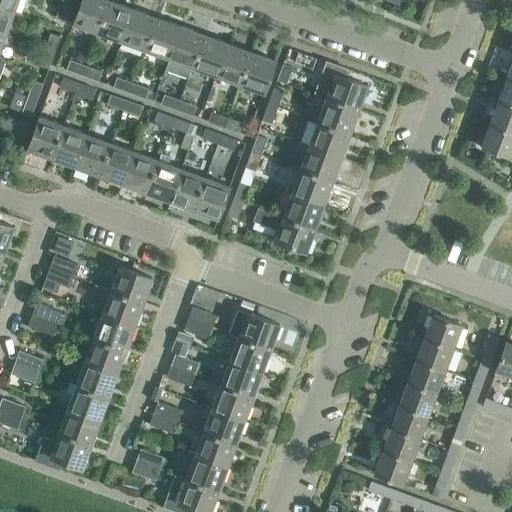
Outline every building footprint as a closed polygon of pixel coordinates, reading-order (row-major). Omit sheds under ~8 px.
[(0,0),(0,5),(14,11),(18,0),(0,0)] [(98,32),(110,0),(109,0),(83,0),(75,24),(98,32)] [(110,0),(98,32),(122,41),(134,9),(110,0)] [(72,6),(62,2),(56,18),(66,22),(72,6)] [(14,11),(0,5),(0,32),(6,35),(14,11)] [(146,50),(157,17),(134,9),(122,41),(146,50)] [(169,58),(181,26),(157,17),(146,50),(169,58)] [(193,67),(205,35),(181,26),(169,58),(166,67),(190,75),(193,67)] [(51,33),(45,49),(55,53),(61,37),(51,33)] [(205,35),(193,67),(216,75),(228,43),(205,35)] [(228,43),(216,75),(240,84),(252,52),(228,43)] [(55,53),(45,49),(39,65),(49,69),(55,53)] [(252,52),(240,84),(264,93),(276,61),(252,52)] [(82,75),(86,65),(70,59),(67,70),(82,75)] [(287,84),(293,67),(283,64),(277,80),(287,84)] [(102,71),(86,65),(82,75),(99,81),(102,71)] [(327,98),(358,110),(367,85),(336,73),(327,98)] [(76,93),(80,83),(64,77),(60,87),(76,93)] [(130,93),(133,83),(117,77),(114,87),(130,93)] [(499,100),(511,105),(511,78),(507,77),(499,100)] [(28,96),(38,100),(44,84),(34,80),(28,96)] [(80,83),(76,93),(92,99),(96,89),(80,83)] [(133,83),(130,93),(146,98),(150,88),(133,83)] [(274,87),(268,103),(278,107),(284,91),(274,87)] [(124,110),(127,100),(111,94),(107,104),(124,110)] [(177,110),(181,100),(165,94),(161,104),(177,110)] [(32,116),(38,100),(28,96),(22,112),(32,116)] [(318,121),(350,133),(358,110),(327,98),(318,121)] [(127,100),(124,110),(140,116),(143,105),(127,100)] [(197,106),(181,100),(177,110),(193,116),(197,106)] [(490,124),(511,131),(511,105),(499,100),(490,124)] [(278,107),(268,103),(262,119),(273,123),(278,107)] [(171,127),(175,117),(158,111),(155,121),(171,127)] [(225,127),(228,117),(212,111),(208,121),(225,127)] [(53,158),(64,125),(40,117),(28,149),(53,158)] [(190,123),(175,117),(171,127),(187,133),(190,123)] [(244,123),(228,117),(225,127),(241,133),(244,123)] [(23,139),(29,123),(20,120),(14,136),(23,139)] [(341,156),(350,133),(318,121),(309,145),(341,156)] [(511,158),(511,154),(511,131),(490,124),(482,147),(511,158)] [(76,167),(88,134),(64,125),(53,158),(76,167)] [(218,144),(222,134),(206,128),(202,138),(218,144)] [(88,134),(76,167),(100,175),(112,143),(88,134)] [(238,140),(222,134),(218,144),(234,150),(238,140)] [(252,151),(262,154),(268,138),(258,134),(252,151)] [(191,144),(184,141),(182,147),(189,150),(191,144)] [(123,184),(135,151),(112,143),(100,175),(123,184)] [(341,156),(309,145),(301,168),(333,180),(341,156)] [(135,151),(123,184),(147,192),(159,160),(135,151)] [(256,170),(262,154),(252,151),(246,167),(256,170)] [(160,156),(159,160),(147,192),(171,201),(182,168),(168,163),(170,160),(160,156)] [(194,210),(206,177),(182,168),(171,201),(194,210)] [(333,180),(301,168),(292,192),(324,204),(333,180)] [(206,177),(194,210),(218,218),(230,186),(206,177)] [(234,198),(244,202),(250,186),(240,182),(234,198)] [(315,228),(324,204),(292,192),(283,216),(315,228)] [(238,217),(244,202),(234,198),(229,214),(238,217)] [(315,228),(283,216),(260,208),(256,220),(279,229),(275,240),(307,252),(315,228)] [(0,221),(0,248),(6,250),(15,226),(0,221)] [(59,236),(54,251),(69,256),(74,241),(59,236)] [(55,255),(51,268),(74,276),(79,264),(55,255)] [(121,266),(112,290),(144,301),(153,278),(121,266)] [(74,276),(51,268),(44,287),(57,292),(60,283),(70,287),(74,276)] [(103,314),(135,326),(144,301),(112,290),(96,284),(92,294),(108,300),(103,314)] [(244,300),(241,309),(253,314),(257,304),(244,300)] [(33,314),(57,323),(61,311),(37,303),(33,314)] [(189,318),(213,327),(217,315),(193,306),(189,318)] [(237,309),(228,333),(239,337),(271,349),(280,325),(237,309)] [(53,334),(57,323),(33,314),(29,326),(53,334)] [(127,349),(135,326),(103,314),(95,337),(127,349)] [(433,315),(425,338),(453,348),(461,325),(433,315)] [(208,338),(213,327),(189,318),(184,330),(208,338)] [(179,331),(175,340),(190,345),(194,337),(179,331)] [(482,358),(491,362),(499,338),(490,335),(482,358)] [(127,349),(95,337),(86,361),(118,373),(127,349)] [(230,361),(262,373),(271,349),(239,337),(230,361)] [(416,360),(445,371),(453,348),(425,338),(416,360)] [(175,340),(171,352),(176,354),(186,358),(190,345),(175,340)] [(511,376),(511,344),(507,343),(497,371),(511,376)] [(20,350),(16,361),(39,370),(44,359),(20,350)] [(176,354),(172,365),(195,374),(199,362),(186,358),(176,354)] [(473,381),(482,384),(491,362),(482,358),(473,381)] [(408,383),(437,393),(445,371),(416,360),(408,383)] [(39,370),(16,361),(12,373),(35,382),(39,370)] [(109,396),(118,373),(86,361),(77,384),(109,396)] [(254,396),(262,373),(230,361),(222,384),(254,396)] [(195,374),(172,365),(167,377),(190,385),(195,374)] [(465,403),(474,406),(482,384),(473,381),(465,403)] [(428,415),(437,393),(408,383),(400,405),(428,415)] [(69,409),(101,421),(109,396),(77,384),(69,409)] [(254,396),(222,384),(213,408),(245,419),(254,396)] [(3,397),(0,404),(0,409),(22,417),(26,406),(3,397)] [(506,414),(509,406),(486,398),(483,406),(506,414)] [(158,401),(154,413),(178,421),(182,410),(158,401)] [(457,425),(466,429),(474,406),(465,403),(457,425)] [(428,415),(400,405),(392,427),(420,438),(428,415)] [(245,419),(213,408),(204,431),(237,443),(245,419)] [(22,417),(0,409),(0,422),(18,429),(22,417)] [(92,444),(101,421),(69,409),(60,432),(92,444)] [(178,421),(154,413),(150,424),(174,433),(178,421)] [(449,448),(458,451),(466,429),(457,425),(449,448)] [(412,460),(420,438),(392,427),(383,450),(412,460)] [(196,455),(228,467),(237,443),(204,431),(196,455)] [(83,468),(92,444),(60,432),(57,441),(44,436),(35,460),(60,469),(63,461),(83,468)] [(440,471),(449,474),(458,451),(449,448),(440,471)] [(141,449),(137,459),(160,468),(165,457),(141,449)] [(412,460),(383,450),(375,473),(403,484),(412,460)] [(219,490),(228,467),(196,455),(187,479),(219,490)] [(160,468),(137,459),(133,471),(156,480),(160,468)] [(441,498),(449,474),(440,471),(432,495),(441,498)] [(211,511),(219,490),(187,479),(176,474),(164,506),(179,511),(189,511),(191,507),(203,511),(211,511)] [(392,498),(395,489),(371,480),(368,489),(392,498)] [(414,506),(418,497),(395,489),(392,498),(414,506)] [(431,511),(437,511),(440,506),(418,497),(414,506),(431,511)]
